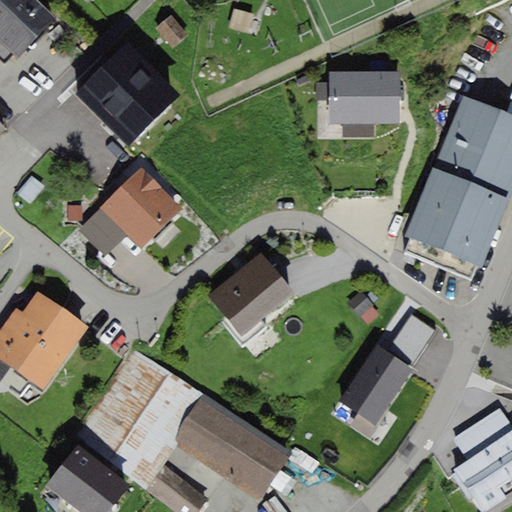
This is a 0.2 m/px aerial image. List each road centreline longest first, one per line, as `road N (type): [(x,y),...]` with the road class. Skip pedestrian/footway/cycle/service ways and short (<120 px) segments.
road 1 (residential): [(469,330),(327,226),(260,224),(164,297),(141,304),(119,302),(0,209)]
road 2 (residential): [(469,330),(422,440),(362,511)]
